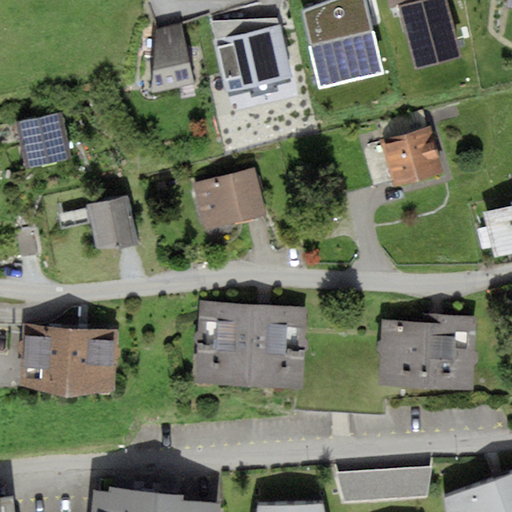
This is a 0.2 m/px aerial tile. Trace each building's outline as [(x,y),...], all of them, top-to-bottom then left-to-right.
[(279,17),(212,22),(230,92),(294,78),(279,17)] [(194,83),(181,24),(156,30),(151,92),(194,83)] [(391,182),(393,187),(444,173),(430,126),(427,127),(422,110),(379,123),(384,140),(360,147),(372,187),(391,182)] [(61,112),(16,122),(26,168),(71,158),(61,112)] [(192,184),(204,230),(265,215),(253,168),(192,184)] [(346,193),(342,177),(313,184),(317,201),(346,193)] [(129,196),(86,205),(86,207),(90,224),(96,248),(119,249),(139,246),(129,196)] [(511,204),(482,212),(486,227),(491,248),(494,258),(511,253),(511,204)] [(90,224),(86,207),(57,214),(61,230),(90,224)] [(491,248),(486,227),(476,230),(482,250),(491,248)] [(20,258),(38,255),(34,228),(16,231),(20,258)] [(201,302),(196,382),(302,387),(306,307),(201,302)] [(380,353),(379,385),(474,390),(475,364),(478,361),(479,353),(476,349),(477,317),(424,314),(424,323),(382,320),(381,340),(377,342),(377,351),(380,353)] [(20,387),(114,391),(115,360),(120,357),(121,348),(116,345),(117,328),(23,324),(22,340),(17,343),(17,352),(22,355),(20,387)] [(431,467),(336,472),(344,502),(428,498),(431,467)] [(511,511),(511,471),(444,498),(446,511),(511,511)] [(108,492),(94,490),(91,511),(219,511),(220,504),(183,500),(184,494),(109,486),(108,492)] [(15,511),(14,496),(0,497),(0,511),(15,511)] [(323,511),(321,501),(259,502),(257,511),(323,511)]
